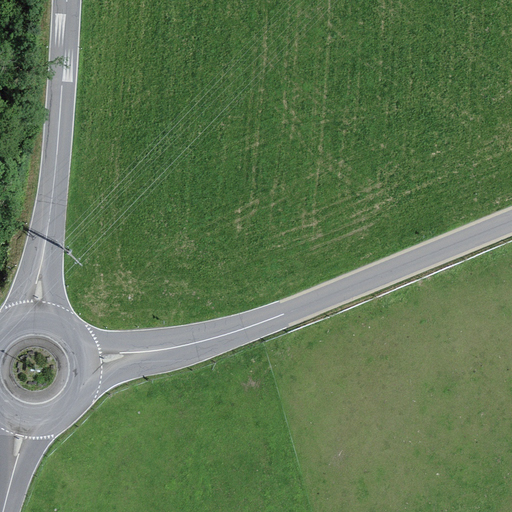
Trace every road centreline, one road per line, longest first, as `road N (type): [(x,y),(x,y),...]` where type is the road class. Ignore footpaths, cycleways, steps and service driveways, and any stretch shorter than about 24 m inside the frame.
road 1 (tertiary): [(511,217),(264,322),(182,349),(88,363)]
road 2 (secondary): [(66,0),(35,313)]
